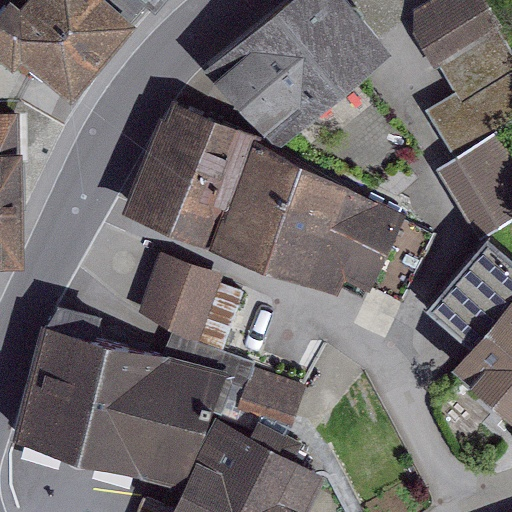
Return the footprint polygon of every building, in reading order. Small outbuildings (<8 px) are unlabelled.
[(133,14),(144,0),(0,0),(0,49),(26,72),(36,60),(71,91),(135,16),(133,14)] [(282,0),(207,64),(277,145),(292,132),(382,170),(412,145),(357,82),(396,48),(354,0),(282,0)] [(511,40),(488,0),(427,0),(415,7),(414,32),(436,70),(439,68),(451,89),(422,106),(453,158),(497,133),(511,123),(511,40)] [(122,208),(339,291),(347,275),(403,299),(435,232),(404,219),(407,213),(303,157),(260,137),(262,132),(176,98),(168,116),(162,113),(122,208)] [(0,264),(25,264),(23,150),(21,150),(21,109),(0,108),(0,264)] [(511,157),(497,133),(453,158),(438,167),(480,237),(511,218),(511,157)] [(511,254),(489,234),(428,303),(471,340),(452,361),(511,413),(511,254)] [(224,271),(161,249),(139,309),(199,339),(224,271)] [(47,321),(43,320),(13,433),(183,481),(213,409),(223,414),(228,399),(240,403),(253,365),(255,360),(172,333),(165,351),(97,332),(101,312),(59,301),(47,321)] [(253,365),(240,403),(238,407),(292,425),(307,384),(253,365)] [(216,414),(168,511),(306,511),(326,473),(296,457),(303,442),(259,417),(251,433),(216,414)]
